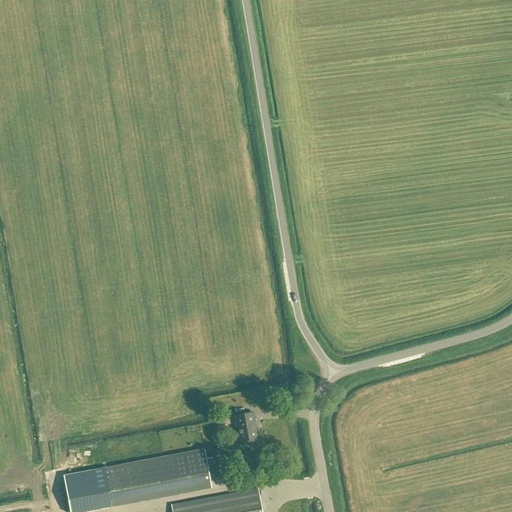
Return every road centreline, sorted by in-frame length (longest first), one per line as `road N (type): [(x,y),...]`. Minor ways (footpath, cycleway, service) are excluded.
road 1 (unclassified): [(334,376),(299,322),(245,0)]
road 2 (unclassified): [(334,376),(511,317)]
road 3 (unclassified): [(329,511),(314,415),(334,376)]
